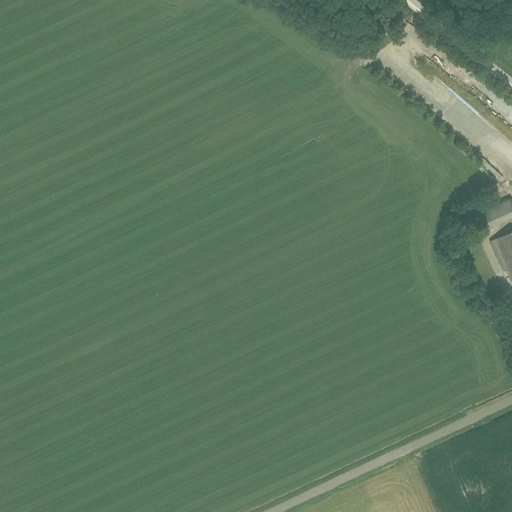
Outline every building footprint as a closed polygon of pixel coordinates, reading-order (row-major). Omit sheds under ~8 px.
[(437,55),(434,59),(444,65),(447,62),(437,55)] [(498,90),(485,101),(491,107),(504,96),(498,90)] [(470,121),(511,152),(511,140),(476,113),(470,121)] [(484,229),(511,216),(511,201),(510,198),(477,213),(484,229)] [(508,282),(511,280),(511,230),(489,241),(508,282)]
